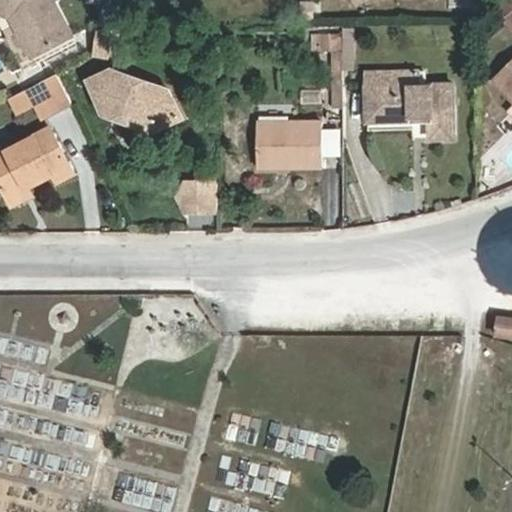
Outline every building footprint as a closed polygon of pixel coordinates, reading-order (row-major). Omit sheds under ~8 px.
[(0,0),(0,11),(13,16),(35,59),(78,37),(59,0),(0,0)] [(106,0),(102,24),(118,27),(122,0),(106,0)] [(511,0),(503,0),(497,6),(511,22),(511,0)] [(121,40),(124,30),(100,31),(99,35),(113,39),(121,40)] [(95,53),(109,57),(113,39),(99,35),(95,53)] [(323,37),(324,51),(341,51),(340,36),(323,37)] [(314,51),(324,51),(323,37),(313,37),(314,51)] [(511,65),(498,80),(511,95),(511,65)] [(184,117),(172,90),(118,69),(116,70),(103,101),(123,109),(120,116),(155,129),(184,117)] [(93,80),(103,101),(116,70),(93,80)] [(369,84),(422,83),(422,70),(369,71),(369,84)] [(35,107),(41,121),(73,106),(59,77),(8,101),(15,116),(35,107)] [(455,83),(422,83),(369,84),(370,117),(412,117),(413,122),(431,122),(432,137),(456,137),(455,83)] [(123,109),(103,101),(108,111),(120,116),(123,109)] [(324,119),(260,119),(260,165),(326,165),(324,119)] [(58,181),(75,173),(52,127),(0,152),(0,177),(10,196),(28,186),(54,173),(58,181)] [(511,148),(498,162),(511,175),(511,148)] [(188,178),(189,210),(220,210),(221,177),(188,178)] [(14,204),(33,194),(28,186),(10,196),(14,204)] [(511,317),(502,316),(500,331),(511,332),(511,317)] [(68,400),(66,410),(94,415),(96,405),(68,400)]
